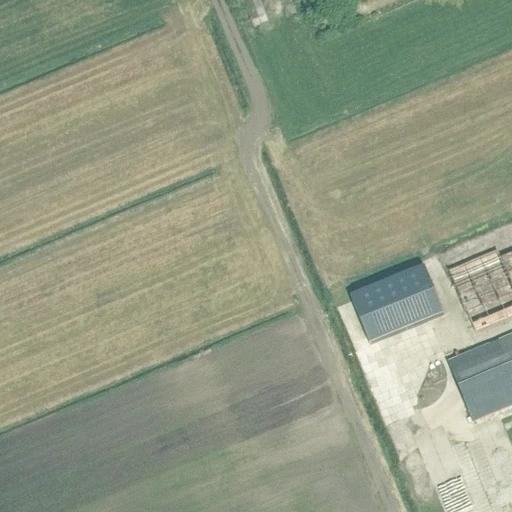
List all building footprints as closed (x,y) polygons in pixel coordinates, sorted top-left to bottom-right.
[(511,306),(511,268),(461,288),(475,320),(511,306)] [(424,271),(350,301),(369,347),(443,317),(424,271)] [(287,343),(317,336),(314,322),(284,329),(287,343)] [(471,423),(511,406),(511,336),(446,363),(471,423)] [(306,351),(269,357),(271,370),(308,364),(306,351)] [(327,426),(329,436),(346,433),(344,423),(327,426)] [(420,511),(483,511),(477,490),(464,494),(456,471),(423,482),(427,497),(417,500),(420,511)]
